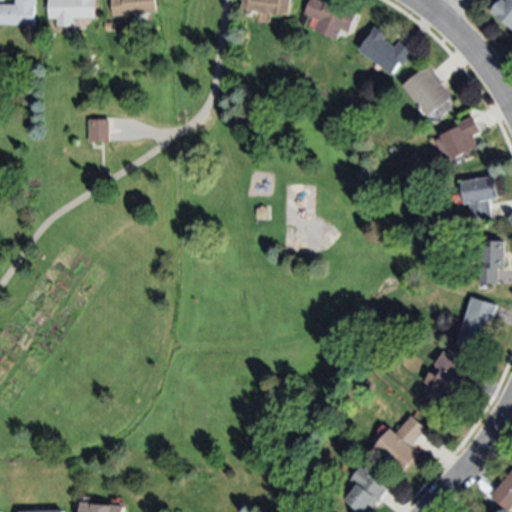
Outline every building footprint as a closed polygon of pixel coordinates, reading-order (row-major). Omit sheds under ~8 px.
[(35,0),(35,25),(0,25),(0,5),(17,5),(17,0),(35,0)] [(51,0),(93,0),(93,18),(75,17),(75,26),(59,26),(59,20),(51,19),(51,0)] [(156,0),(158,11),(115,17),(113,0),(156,0)] [(289,0),(288,15),(242,10),(243,0),(289,0)] [(330,0),(358,12),(348,32),(342,29),(337,40),(317,31),(321,21),(306,14),(312,0),(322,0),(327,2),(327,0),(330,0)] [(511,0),(511,29),(491,11),(501,0),(503,0),(506,2),(508,0),(511,0)] [(391,75),(360,50),(378,27),(389,36),(386,39),(396,47),(400,42),(414,52),(404,64),(401,62),(391,75)] [(429,115),(405,85),(430,65),(443,82),(442,83),(453,97),(446,102),(451,108),(441,116),(436,109),(429,115)] [(479,146),(455,158),(443,136),(460,127),(458,124),(473,116),(480,130),(473,134),(479,146)] [(112,119),(112,141),(91,141),(90,120),(112,119)] [(493,176),(497,199),(489,200),(492,218),(472,222),(469,203),(466,204),(462,181),(493,176)] [(263,206),(270,209),(269,216),(263,219),(257,217),(257,209),(263,206)] [(504,241),(504,268),(499,268),(499,284),(479,284),(480,267),(483,267),(483,241),(504,241)] [(474,297),(500,306),(489,337),(484,336),(479,350),(458,343),(474,297)] [(471,368),(461,384),(457,381),(454,386),(465,393),(454,410),(429,394),(433,387),(426,383),(445,352),(471,368)] [(428,429),(413,446),(421,453),(404,472),(376,447),(393,429),(398,433),(414,416),(428,429)] [(390,488),(374,507),(370,504),(363,511),(347,499),(359,485),(353,480),(363,467),(390,488)] [(511,508),(510,511),(493,497),(511,473),(511,508)] [(125,506),(124,511),(81,511),(82,502),(125,506)]
